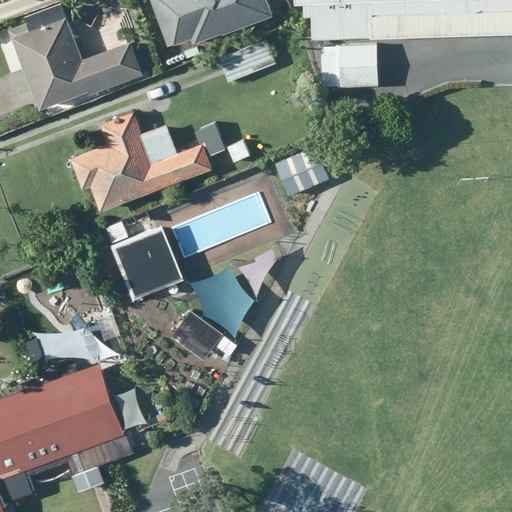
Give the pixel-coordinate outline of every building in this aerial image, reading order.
[(156,0),(176,51),(276,15),(270,0),(156,0)] [(511,0),(293,0),(293,7),(315,7),(315,40),(377,40),(377,16),(422,16),(422,39),(500,38),(500,11),(511,10),(511,0)] [(7,23),(38,112),(149,72),(137,38),(86,57),(66,2),(7,23)] [(280,61),(265,30),(216,55),(231,85),(280,61)] [(380,43),(340,43),(340,87),(381,87),(380,43)] [(108,144),(75,156),(95,214),(221,171),(210,139),(149,160),(133,115),(102,126),(108,144)] [(273,163),(289,197),(331,178),(315,144),(273,163)] [(163,223),(111,244),(134,301),(186,280),(163,223)] [(252,285),(257,297),(263,282),(272,265),(278,258),(275,245),(269,250),(260,255),(245,260),(235,263),(244,272),(252,285)] [(229,329),(237,337),(238,329),(242,322),(249,308),(256,299),(244,289),(238,281),(234,272),(232,264),(222,271),(211,277),(198,281),(188,281),(195,289),(200,297),(203,306),(203,315),(209,317),(220,322),(229,329)] [(241,345),(200,315),(190,329),(231,359),(241,345)] [(101,353),(101,360),(108,356),(116,354),(123,354),(117,344),(112,336),(109,327),(109,319),(103,322),(96,324),(88,325),(95,335),(98,345),(101,353)] [(40,354),(40,363),(47,360),(58,357),(67,357),(75,357),(88,358),(97,360),(92,353),(88,342),(86,333),(88,325),(71,331),(56,333),(42,332),(27,329),(36,341),(40,354)] [(107,363),(0,398),(0,411),(21,473),(66,458),(77,491),(105,482),(99,464),(136,452),(107,363)]
